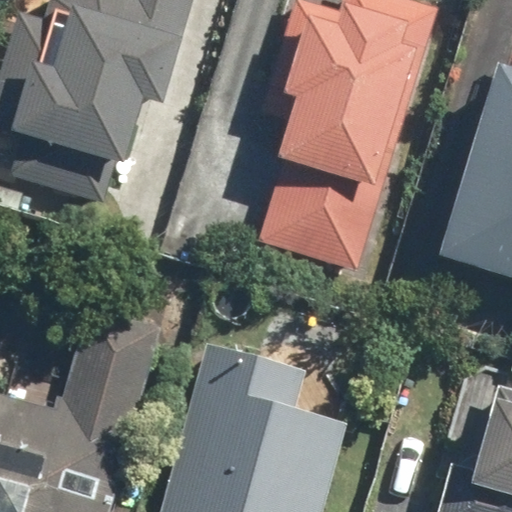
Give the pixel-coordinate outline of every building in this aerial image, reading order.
[(208,0),(65,0),(61,18),(3,4),(0,14),(0,121),(17,125),(4,177),(103,201),(113,160),(143,168),(157,109),(180,114),(208,0)] [(442,0),(353,0),(350,12),(309,0),(295,0),(263,112),(304,124),(269,240),(363,268),(442,0)] [(511,63),(458,259),(511,274),(511,63)] [(77,403),(0,386),(0,511),(117,511),(159,324),(97,311),(77,403)] [(325,511),(357,362),(208,332),(171,511),(325,511)] [(511,511),(511,399),(490,393),(455,511),(511,511)]
